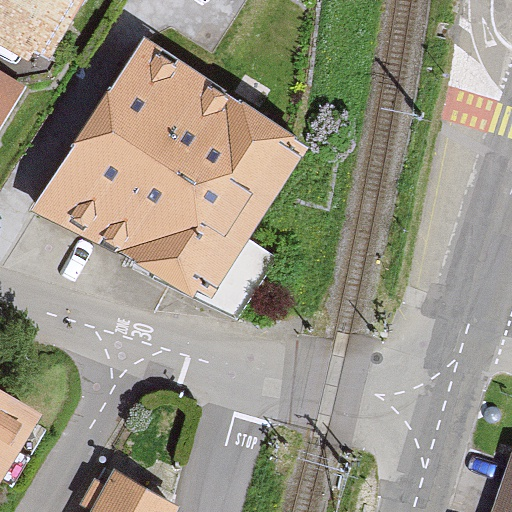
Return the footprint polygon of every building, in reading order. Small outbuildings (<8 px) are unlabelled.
[(95,0),(0,0),(0,38),(56,70),(95,0)] [(321,161),(149,44),(41,201),(213,318),(321,161)] [(0,151),(29,100),(0,79),(0,151)] [(0,464),(39,397),(0,374),(0,464)] [(511,511),(511,440),(491,511),(511,511)] [(167,511),(114,483),(98,511),(167,511)]
